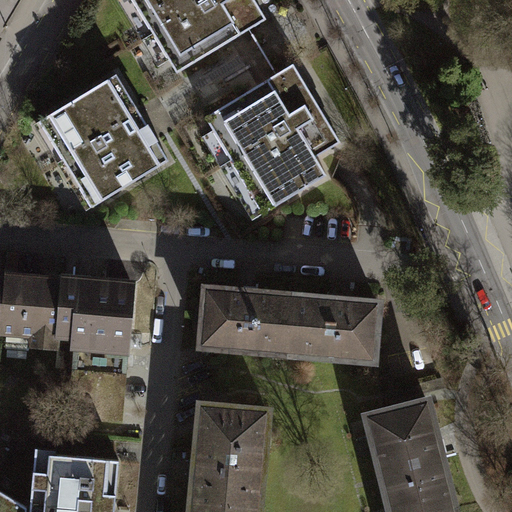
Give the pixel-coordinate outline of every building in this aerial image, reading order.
[(118,0),(158,67),(170,60),(178,73),(267,20),(254,0),(118,0)] [(203,137),(253,220),(327,175),(316,157),(341,142),(294,65),(206,117),(214,130),(203,137)] [(169,160),(117,75),(35,125),(87,210),(169,160)] [(57,348),(58,336),(63,277),(6,272),(1,332),(31,335),(30,345),(57,348)] [(133,282),(63,277),(58,336),(75,337),(75,345),(79,345),(74,397),(69,397),(69,406),(71,412),(76,418),(84,422),(93,422),(93,417),(120,416),(125,365),(129,365),(130,355),(126,355),(133,282)] [(208,290),(203,344),(205,344),(205,338),(222,340),(222,346),(271,350),(271,344),(289,345),(293,297),(208,290)] [(293,297),(289,345),(306,347),(306,353),(355,357),(355,351),(372,352),(372,358),(374,359),(378,304),(293,297)] [(428,401),(369,416),(370,418),(375,417),(385,456),(380,457),(392,507),(398,505),(399,511),(435,511),(454,507),(450,490),(446,491),(444,482),(448,481),(435,429),(431,430),(429,422),(433,421),(428,401)] [(267,411),(202,405),(201,427),(206,427),(205,442),(199,441),(194,505),(199,505),(198,511),(252,511),(252,510),(259,510),(264,447),(259,446),(260,432),(265,433),(267,411)] [(57,449),(36,448),(31,507),(27,507),(0,490),(0,511),(114,511),(120,460),(57,454),(57,449)]
